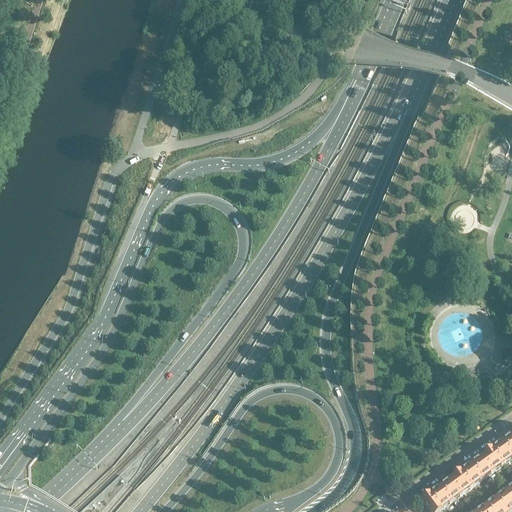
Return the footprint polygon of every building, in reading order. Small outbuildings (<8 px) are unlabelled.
[(503,363),(503,364),(504,364),(504,365),(505,365),(505,366),(506,366),(507,366),(507,367),(508,367),(509,367),(510,367),(511,367),(511,366),(511,350),(511,351),(510,351),(509,351),(508,351),(503,363)] [(511,435),(503,441),(511,452),(511,435)] [(511,460),(511,452),(503,441),(493,448),(504,463),(510,458),(511,460)] [(504,463),(493,448),(483,456),(493,470),(500,466),(501,468),(505,465),(504,463)] [(495,473),(493,470),(483,456),(473,464),(483,478),(489,473),(491,475),(495,473)] [(485,480),(483,478),(473,464),(462,471),(473,485),(479,481),(481,483),(485,480)] [(473,485),(462,471),(452,479),(462,493),(469,488),(470,490),(474,488),(473,485)] [(80,511),(102,511),(128,484),(120,476),(80,511)] [(462,493),(452,479),(441,486),(452,501),(458,496),(460,498),(464,495),(462,493)] [(453,503),(452,501),(441,486),(431,494),(441,508),(448,503),(450,505),(453,503)] [(511,511),(511,496),(510,493),(508,491),(504,494),(505,496),(499,500),(507,511),(511,511)] [(441,508),(431,494),(421,501),(426,508),(428,511),(443,511),(444,511),(441,508)] [(507,511),(499,500),(498,499),(494,502),(495,503),(489,508),(491,511),(507,511)]
